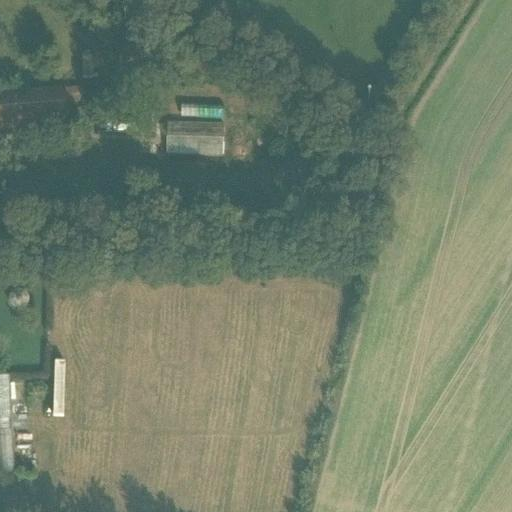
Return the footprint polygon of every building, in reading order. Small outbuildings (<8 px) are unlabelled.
[(83,80),(93,80),(92,58),(82,58),(83,80)] [(0,127),(65,122),(64,107),(62,89),(0,94),(0,127)] [(62,91),(64,107),(83,105),(82,89),(62,91)] [(169,123),(168,154),(224,155),(224,124),(169,123)] [(67,150),(58,157),(64,166),(74,159),(67,150)] [(0,477),(15,477),(10,379),(0,379),(0,477)]
